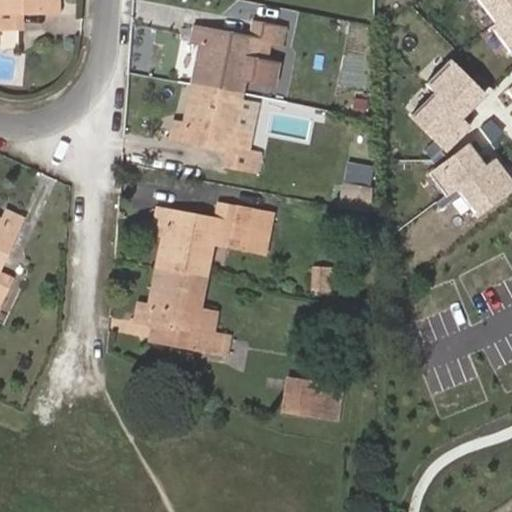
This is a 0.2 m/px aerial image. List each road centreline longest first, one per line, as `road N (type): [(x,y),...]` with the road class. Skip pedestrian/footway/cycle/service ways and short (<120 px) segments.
road 1 (residential): [(102,64),(80,347)]
road 2 (residential): [(102,64),(82,104),(55,121),(14,129),(0,123)]
